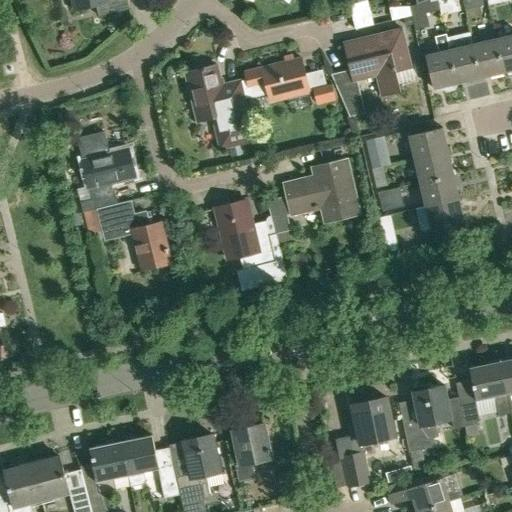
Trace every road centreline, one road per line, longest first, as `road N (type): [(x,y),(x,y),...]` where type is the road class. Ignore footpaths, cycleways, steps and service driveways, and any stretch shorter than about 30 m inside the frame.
road 1 (tertiary): [(0,409),(511,297)]
road 2 (residential): [(255,170),(172,187),(139,55)]
road 3 (residential): [(0,103),(87,80),(139,55)]
road 4 (residential): [(323,27),(252,43),(212,0)]
